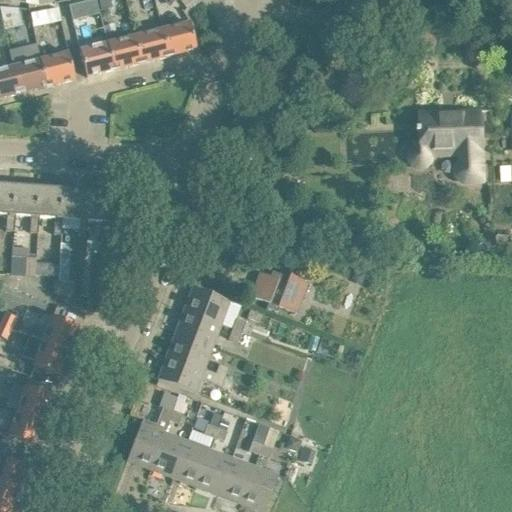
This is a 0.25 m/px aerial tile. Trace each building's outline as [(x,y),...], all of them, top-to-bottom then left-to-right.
[(100,12),(114,9),(111,0),(105,0),(98,2),(100,12)] [(178,0),(161,0),(168,8),(178,0)] [(18,10),(0,8),(0,14),(4,32),(21,28),(18,10)] [(30,15),(33,28),(61,22),(58,9),(30,15)] [(139,33),(133,10),(127,11),(133,34),(139,33)] [(189,24),(186,25),(162,31),(169,58),(196,51),(189,24)] [(169,58),(162,31),(134,38),(141,65),(169,58)] [(141,65),(134,38),(107,45),(114,72),(141,65)] [(114,72),(107,45),(79,51),(86,79),(114,72)] [(74,82),(70,62),(68,54),(40,61),(47,88),(74,82)] [(47,88),(40,61),(13,68),(19,95),(47,88)] [(0,100),(19,95),(13,68),(0,71),(0,100)] [(415,130),(415,136),(416,136),(417,144),(414,145),(413,145),(409,147),(408,148),(406,152),(405,155),(405,158),(406,163),(407,167),(410,170),(414,172),(419,172),(422,171),(425,170),(428,168),(431,165),(432,160),(456,158),(456,162),(453,165),(452,169),(451,174),(453,178),(455,182),(460,186),(464,187),(482,186),(480,112),(417,114),(418,130),(415,130)] [(10,217),(13,187),(0,185),(0,216),(6,217),(5,232),(14,233),(15,217),(10,217)] [(34,219),(37,189),(13,187),(10,217),(15,217),(30,219),(29,234),(38,235),(39,219),(34,219)] [(58,221),(61,190),(37,189),(34,219),(39,219),(54,220),(53,236),(62,237),(63,221),(58,221)] [(82,222),(85,192),(61,190),(58,221),(63,221),(78,222),(77,238),(86,238),(87,223),(82,222)] [(108,221),(110,196),(112,196),(113,194),(85,192),(82,222),(87,223),(102,224),(101,239),(109,240),(111,222),(108,221)] [(70,245),(60,245),(60,249),(59,266),(58,278),(58,283),(53,282),(53,295),(74,296),(75,283),(68,283),(70,245)] [(14,258),(12,258),(12,261),(11,275),(18,277),(34,278),(35,277),(35,264),(36,260),(23,259),(14,258)] [(58,278),(59,266),(35,264),(35,277),(34,278),(35,278),(35,277),(58,278)] [(268,305),(266,310),(277,314),(279,309),(296,315),(309,281),(306,280),(305,282),(290,276),(289,279),(279,276),(277,281),(260,275),(251,298),(268,305)] [(230,303),(211,296),(192,289),(183,312),(221,326),(230,303)] [(221,326),(183,312),(175,335),(212,349),(221,326)] [(0,325),(10,330),(15,319),(5,314),(2,319),(0,318),(0,325)] [(77,327),(58,320),(50,316),(41,341),(40,341),(68,351),(77,327)] [(236,322),(232,330),(242,334),(246,325),(236,322)] [(0,338),(5,340),(10,330),(0,325),(0,338)] [(238,345),(242,334),(232,330),(228,341),(238,345)] [(212,349),(175,335),(166,357),(204,371),(212,349)] [(59,376),(68,351),(40,341),(41,341),(30,337),(22,358),(34,363),(32,366),(59,376)] [(211,386),(215,376),(215,375),(204,371),(166,357),(157,381),(195,395),(195,394),(199,396),(204,383),(211,386)] [(225,379),(229,369),(219,365),(215,375),(215,376),(225,379)] [(221,389),(225,379),(215,376),(211,386),(221,389)] [(43,422),(50,401),(51,397),(24,388),(16,413),(43,422)] [(158,408),(162,409),(158,419),(169,423),(173,414),(171,413),(177,398),(164,393),(158,408)] [(34,447),(43,422),(16,413),(7,437),(34,447)] [(182,417),(181,417),(173,414),(169,423),(179,427),(182,417)] [(165,435),(169,423),(158,419),(156,426),(143,421),(126,463),(150,471),(164,434),(165,435)] [(258,425),(252,444),(248,453),(259,457),(263,448),(262,447),(269,429),(258,425)] [(213,440),(217,430),(208,426),(204,437),(213,440)] [(228,434),(217,430),(213,440),(224,444),(228,434)] [(173,480),(186,443),(165,435),(164,434),(150,471),(173,480)] [(195,488),(209,451),(186,443),(173,480),(195,488)] [(272,451),(263,448),(259,457),(269,460),(272,451)] [(218,497),(232,460),(209,451),(195,488),(218,497)] [(27,468),(8,462),(1,459),(1,461),(0,460),(0,486),(19,493),(27,468)] [(241,505),(255,468),(232,460),(218,497),(241,505)] [(258,511),(265,511),(271,495),(278,477),(255,468),(241,505),(258,511)] [(0,511),(12,511),(19,493),(0,486),(0,511)]
